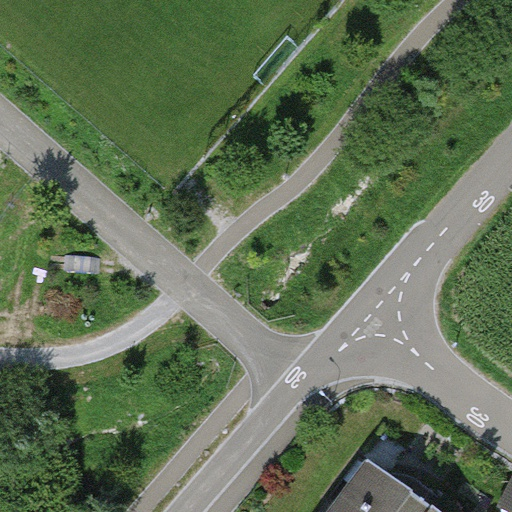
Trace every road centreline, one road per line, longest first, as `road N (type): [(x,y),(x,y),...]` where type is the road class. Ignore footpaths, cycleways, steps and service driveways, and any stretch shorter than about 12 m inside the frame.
road 1 (residential): [(200,511),(343,348),(384,322)]
road 2 (residential): [(384,322),(412,270),(511,158)]
road 3 (residential): [(384,322),(449,387),(511,428)]
